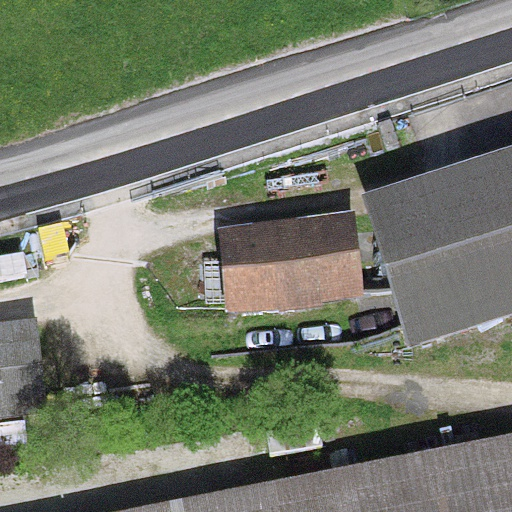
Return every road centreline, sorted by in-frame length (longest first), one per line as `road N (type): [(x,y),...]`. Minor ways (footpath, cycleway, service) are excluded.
road 1 (secondary): [(511,32),(0,190)]
road 2 (track): [(93,288),(110,321),(167,364),(213,377),(363,384),(511,407)]
road 3 (track): [(367,321),(207,341),(131,340)]
road 4 (track): [(114,159),(115,211),(93,288),(61,306),(0,312)]
